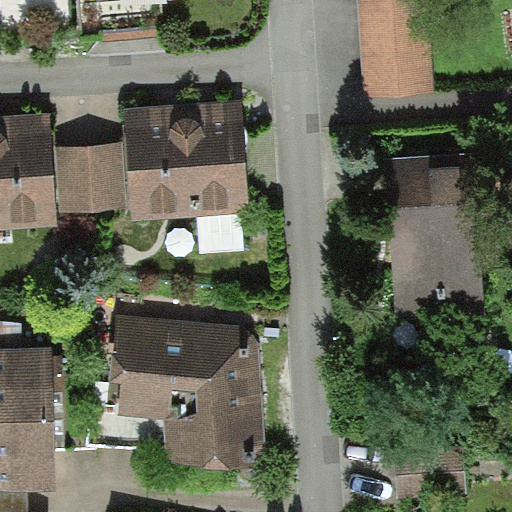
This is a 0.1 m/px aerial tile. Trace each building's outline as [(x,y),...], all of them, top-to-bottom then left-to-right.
[(429,82),(424,0),(364,0),(369,85),(429,82)] [(233,100),(120,108),(122,137),(126,195),(127,215),(240,208),(233,100)] [(42,108),(0,110),(0,223),(49,221),(48,200),(45,142),(42,108)] [(122,137),(45,142),(48,200),(126,195),(122,137)] [(392,307),(482,302),(474,157),(384,162),(392,307)] [(246,320),(117,318),(118,411),(165,413),(166,457),(268,457),(261,336),(246,320)] [(0,337),(0,511),(20,511),(20,469),(48,469),(48,338),(0,337)] [(396,486),(465,484),(464,439),(396,441),(396,486)]
